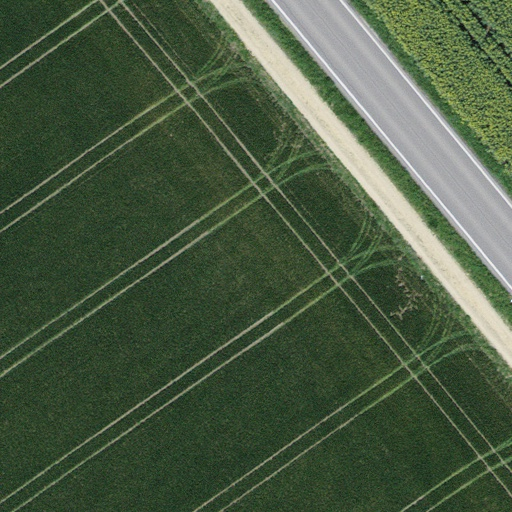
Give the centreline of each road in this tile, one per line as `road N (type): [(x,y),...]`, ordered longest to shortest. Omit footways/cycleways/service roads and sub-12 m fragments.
road 1 (track): [(511,349),(222,0)]
road 2 (secondary): [(511,261),(298,0)]
